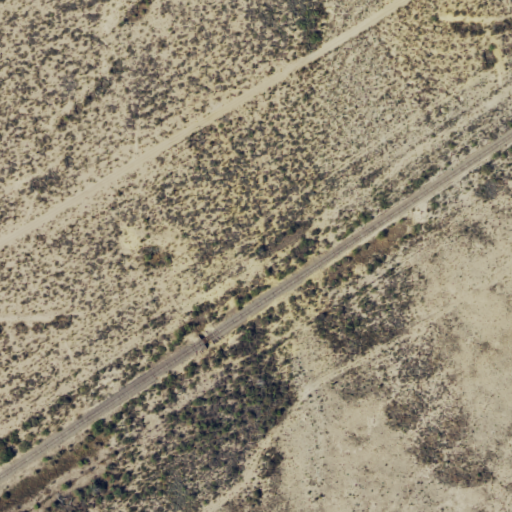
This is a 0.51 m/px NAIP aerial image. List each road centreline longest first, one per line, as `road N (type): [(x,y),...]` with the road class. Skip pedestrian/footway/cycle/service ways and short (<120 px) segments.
road 1 (residential): [(0,397),(71,360),(511,65)]
road 2 (track): [(186,511),(239,474),(347,420),(511,291)]
